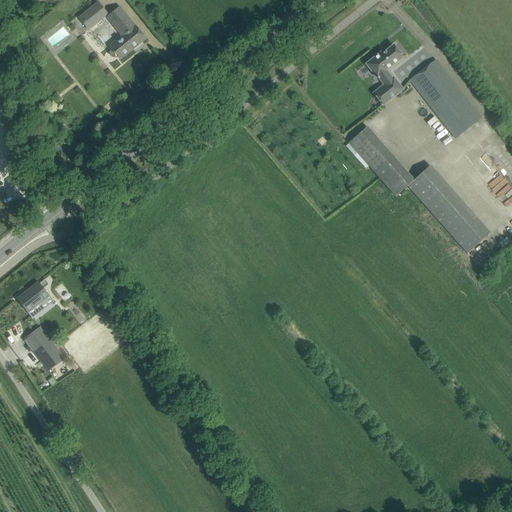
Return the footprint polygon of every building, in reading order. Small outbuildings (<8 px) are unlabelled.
[(79,18),(88,29),(107,14),(98,2),(79,18)] [(119,7),(107,17),(122,36),(109,47),(111,50),(110,51),(110,53),(110,55),(111,57),(113,57),(115,57),(117,57),(117,56),(120,59),(145,39),(139,31),(135,26),(134,27),(119,7)] [(366,64),(367,66),(378,80),(379,79),(384,85),(373,93),(382,105),(402,90),(393,78),(392,79),(386,71),(402,58),(393,46),(383,54),(382,52),(366,64)] [(410,81),(416,88),(456,138),(482,118),(442,68),(435,60),(410,81)] [(366,127),(348,144),(395,197),(407,186),(414,180),(366,127)] [(498,194),(510,182),(495,166),(482,178),(498,194)] [(39,283),(17,300),(28,313),(39,305),(41,307),(51,299),(39,283)] [(24,339),(48,371),(64,359),(40,327),(24,339)]
